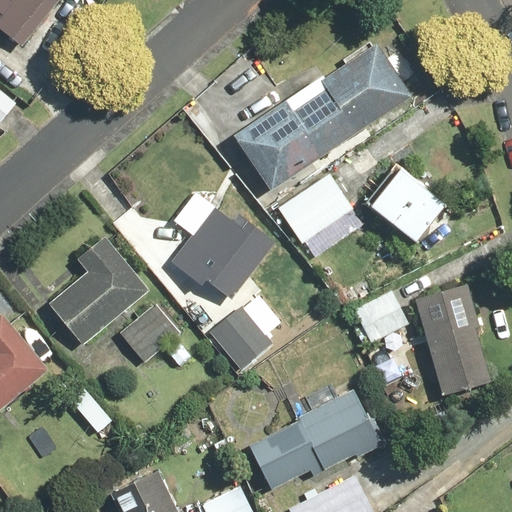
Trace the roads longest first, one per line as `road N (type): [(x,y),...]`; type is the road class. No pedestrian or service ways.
road 1 (residential): [(225,0),(0,197)]
road 2 (residential): [(460,0),(511,111)]
